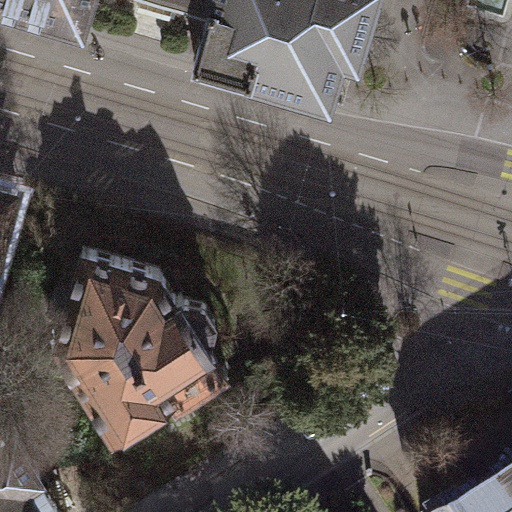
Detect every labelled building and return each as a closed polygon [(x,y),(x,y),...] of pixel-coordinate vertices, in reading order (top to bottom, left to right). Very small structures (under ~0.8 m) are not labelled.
[(19,0),(79,18),(84,0),(197,0),(208,3),(193,51),(343,95),(370,0),(19,0)] [(0,226),(14,178),(0,174),(0,226)] [(55,334),(112,428),(170,392),(175,400),(226,369),(209,340),(214,318),(202,299),(177,290),(161,264),(82,241),(55,334)] [(0,511),(46,511),(24,476),(40,466),(12,421),(8,424),(0,411),(0,511)] [(511,511),(511,486),(477,508),(471,511),(511,511)]
